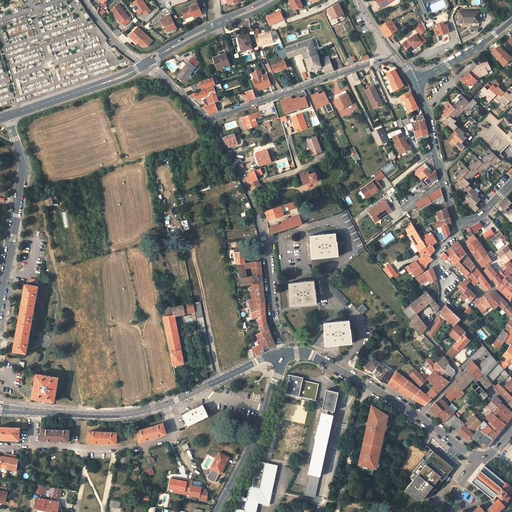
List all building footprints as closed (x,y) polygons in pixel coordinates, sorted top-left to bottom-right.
[(142,2),(140,0),(136,0),(132,3),(139,13),(148,7),(143,1),(142,2)] [(288,0),(293,10),(303,6),(300,0),(288,0)] [(416,0),(421,14),(427,12),(424,3),(432,0),(416,0)] [(443,0),(440,0),(429,6),(432,13),(446,6),(443,0)] [(338,2),(327,8),(328,10),(332,19),(344,13),(338,2)] [(120,23),(121,22),(127,18),(129,17),(119,4),(111,10),(120,23)] [(202,13),(199,5),(182,11),(184,18),(193,14),(194,16),(202,13)] [(328,10),(327,8),(323,10),(323,11),(338,40),(341,38),(335,25),(334,25),(326,11),(328,10)] [(266,16),(270,24),(280,19),(283,18),(283,16),(280,10),(266,16)] [(460,10),(459,22),(479,22),(479,10),(460,10)] [(169,14),(159,18),(163,25),(164,24),(168,31),(176,27),(169,14)] [(391,19),(381,27),(387,36),(397,28),(391,19)] [(274,29),(287,25),(285,20),(272,24),(274,29)] [(401,44),(407,50),(411,45),(413,47),(417,44),(419,46),(424,40),(419,34),(426,29),(421,20),(413,27),(417,32),(413,37),(412,36),(407,40),(406,39),(401,44)] [(243,29),(250,28),(250,26),(249,21),(242,22),(243,29)] [(437,25),(437,27),(435,27),(437,34),(449,30),(447,23),(444,25),(443,22),(437,25)] [(130,35),(132,38),(134,36),(138,40),(138,41),(142,46),(147,45),(152,39),(137,26),(130,35)] [(273,43),(269,32),(262,34),(255,36),(258,47),(273,43)] [(239,36),(241,45),(239,45),(241,50),(251,48),(248,34),(239,36)] [(310,70),(321,66),(319,59),(311,38),(285,49),(289,57),(303,52),(310,70)] [(498,47),(493,52),(503,65),(504,65),(511,59),(498,47)] [(213,57),(218,68),(229,64),(225,53),(213,57)] [(254,53),(246,56),(248,62),(256,59),(254,53)] [(193,54),(179,73),(186,78),(200,60),(193,54)] [(328,56),(319,59),(321,66),(322,65),(325,73),(333,70),(328,56)] [(271,63),(274,71),(287,66),(284,58),(271,63)] [(472,70),(478,76),(479,77),(487,72),(486,70),(490,68),(487,60),(477,65),(472,70)] [(394,90),(402,87),(395,70),(386,74),(390,82),(394,90)] [(471,83),(478,76),(472,70),(470,72),(468,71),(460,79),(466,84),(470,81),(471,83)] [(254,78),(257,88),(270,83),(267,74),(254,78)] [(213,77),(206,79),(199,81),(202,89),(215,85),(213,77)] [(493,94),(495,95),(497,93),(500,96),(503,94),(504,92),(497,86),(498,85),(495,81),(490,86),(487,83),(484,86),(487,89),(489,87),(491,89),(491,90),(494,93),(493,94)] [(209,95),(212,103),(215,102),(218,101),(215,93),(216,92),(214,86),(195,93),(194,92),(188,95),(190,97),(195,95),(196,100),(209,95)] [(374,86),(365,90),(374,109),(380,106),(378,102),(381,100),(374,86)] [(494,97),(495,95),(493,94),(494,93),(491,90),(491,89),(489,87),(487,89),(484,86),(480,90),(487,96),(485,98),(489,102),(494,97)] [(504,92),(503,94),(505,96),(504,96),(507,99),(506,100),(508,102),(511,99),(511,100),(511,94),(510,93),(511,91),(508,87),(504,92)] [(257,96),(253,88),(246,91),(247,94),(244,95),(246,100),(257,96)] [(334,109),(330,101),(329,102),(324,92),(318,94),(318,93),(312,95),(317,107),(324,105),(328,112),(334,109)] [(406,104),(409,112),(418,109),(410,92),(400,97),(402,101),(404,100),(406,104)] [(505,96),(503,94),(500,96),(497,93),(495,95),(494,97),(500,103),(499,105),(502,108),(507,103),(510,106),(511,104),(511,100),(511,99),(508,102),(506,100),(507,99),(504,96),(505,96)] [(351,103),(347,94),(335,100),(339,109),(351,103)] [(460,106),(462,108),(464,106),(466,103),(466,102),(467,100),(461,94),(458,97),(459,99),(453,106),(455,107),(457,109),(460,106)] [(290,114),(289,112),(309,106),(305,95),(291,99),(290,96),(279,99),(281,106),(277,107),(281,117),(290,114)] [(464,106),(462,108),(463,109),(468,114),(471,110),(470,109),(476,102),(473,99),(469,102),(467,100),(466,102),(466,103),(464,106)] [(453,109),(455,107),(453,106),(448,101),(444,104),(446,106),(443,110),(444,111),(441,115),(445,118),(449,115),(452,113),(451,113),(454,110),(453,109)] [(218,110),(215,102),(212,103),(206,105),(209,113),(218,110)] [(463,109),(462,108),(460,106),(457,109),(455,107),(453,109),(454,110),(451,113),(452,113),(449,115),(454,119),(455,119),(456,120),(458,118),(457,116),(463,109)] [(290,116),(296,132),(308,128),(302,111),(290,116)] [(257,126),(255,119),(261,117),(260,112),(242,118),(246,130),(257,126)] [(415,121),(416,131),(426,127),(425,122),(423,115),(417,116),(418,120),(415,121)] [(454,122),(456,120),(455,119),(454,119),(449,115),(445,118),(442,122),(445,125),(447,123),(454,130),(458,126),(454,122)] [(407,124),(411,123),(408,118),(401,121),(403,126),(407,124)] [(458,126),(454,130),(457,133),(455,135),(457,137),(458,137),(461,140),(462,139),(464,141),(462,143),(464,146),(468,143),(464,139),(468,134),(465,131),(463,132),(459,128),(458,126)] [(416,131),(418,137),(422,136),(427,135),(426,127),(416,131)] [(383,128),(372,133),(378,146),(389,141),(383,128)] [(457,133),(454,130),(451,133),(454,136),(449,141),(452,145),(454,143),(461,150),(464,146),(462,143),(464,141),(462,139),(461,140),(458,137),(457,137),(455,135),(457,133)] [(222,137),(226,144),(236,139),(235,136),(234,134),(222,137)] [(403,134),(393,138),(399,151),(411,147),(409,142),(407,143),(406,140),(403,134)] [(322,152),(316,137),(307,140),(313,156),(322,152)] [(475,156),(472,159),(474,160),(467,168),(462,163),(459,167),(461,168),(458,172),(459,173),(456,177),(459,180),(456,183),(460,187),(462,185),(468,192),(465,195),(468,198),(464,203),(467,206),(469,205),(475,211),(482,204),(479,201),(484,196),(480,192),(478,194),(468,185),(473,179),(471,178),(477,171),(483,176),(486,172),(484,170),(490,164),(495,168),(499,164),(497,163),(504,156),(500,153),(497,156),(488,148),(485,152),(486,153),(480,160),(475,156)] [(258,166),(271,162),(267,150),(256,154),(257,157),(255,158),(258,166)] [(390,160),(396,158),(393,151),(387,153),(390,160)] [(418,176),(427,169),(423,164),(415,172),(415,174),(417,177),(418,176)] [(318,168),(300,174),(303,184),(311,182),(311,183),(318,181),(316,178),(321,176),(318,168)] [(432,181),(437,176),(435,170),(431,174),(427,169),(418,176),(422,181),(417,185),(421,190),(432,181)] [(377,179),(379,181),(385,176),(380,170),(374,175),(377,179)] [(245,178),(248,183),(258,180),(254,171),(250,173),(249,176),(245,178)] [(261,187),(258,180),(248,183),(252,190),(257,188),(261,187)] [(378,182),(376,180),(362,192),(368,199),(377,192),(377,193),(383,188),(378,182)] [(443,196),(441,188),(415,203),(417,206),(420,211),(437,200),(443,196)] [(53,204),(51,197),(44,199),(46,206),(53,204)] [(511,211),(511,201),(509,198),(501,205),(509,215),(511,211)] [(369,211),(376,222),(392,211),(385,200),(369,211)] [(295,201),(283,205),(285,212),(296,208),(295,201)] [(283,216),(280,206),(265,211),(269,221),(283,216)] [(440,221),(449,217),(446,208),(442,210),(437,213),(440,221)] [(364,246),(346,210),(342,212),(359,249),(364,246)] [(308,213),(300,216),(302,224),(311,220),(308,213)] [(283,224),(285,229),(302,224),(300,216),(282,221),(283,224)] [(447,225),(451,223),(449,217),(440,221),(436,223),(437,227),(442,226),(446,238),(450,234),(447,227),(447,225)] [(474,233),(483,227),(479,221),(470,227),(474,233)] [(431,255),(431,254),(422,240),(411,222),(408,224),(410,228),(406,231),(422,256),(427,263),(430,261),(433,259),(432,257),(431,255)] [(271,234),(285,229),(283,224),(269,229),(271,234)] [(486,239),(495,233),(491,228),(482,234),(486,239)] [(391,232),(380,240),(384,245),(395,238),(391,232)] [(335,233),(309,236),(311,247),(312,258),(338,256),(336,244),(335,233)] [(422,240),(431,254),(435,249),(432,244),(437,241),(432,234),(422,240)] [(466,242),(477,260),(482,266),(492,259),(489,254),(488,254),(477,238),(475,235),(471,238),(466,242)] [(497,249),(505,245),(501,238),(493,243),(497,249)] [(457,241),(450,247),(454,252),(461,246),(457,241)] [(502,258),(505,263),(511,258),(511,250),(510,249),(511,247),(511,246),(510,244),(498,252),(500,257),(502,258)] [(469,257),(461,246),(454,252),(456,254),(460,259),(458,261),(461,264),(463,263),(469,257)] [(456,254),(454,252),(450,247),(444,252),(447,255),(448,257),(450,259),(456,254)] [(234,253),(236,264),(244,263),(244,262),(243,252),(240,252),(234,253)] [(455,264),(458,261),(460,259),(456,254),(450,259),(452,261),(455,264)] [(423,270),(427,263),(422,256),(416,261),(423,270)] [(475,266),(469,257),(463,263),(469,272),(471,271),(475,266)] [(260,261),(250,262),(251,267),(252,276),(245,277),(239,278),(241,286),(251,285),(263,283),(260,261)] [(415,276),(423,270),(416,261),(412,263),(408,266),(406,267),(409,272),(412,271),(415,276)] [(466,276),(469,272),(463,263),(461,264),(458,261),(455,264),(466,276)] [(383,268),(390,278),(394,276),(395,278),(398,275),(390,263),(383,268)] [(496,285),(500,290),(510,280),(506,277),(502,279),(501,277),(504,274),(500,270),(497,273),(490,265),(485,270),(492,279),(493,278),(498,284),(496,285)] [(482,275),(475,266),(471,271),(478,279),(482,275)] [(428,269),(416,278),(420,284),(428,279),(430,283),(436,279),(436,278),(431,267),(428,269)] [(245,277),(244,268),(237,269),(238,278),(239,278),(245,277)] [(340,272),(337,269),(327,278),(330,281),(340,272)] [(473,283),(478,279),(471,271),(469,272),(466,276),(468,277),(467,278),(471,281),(473,283)] [(491,287),(482,275),(478,279),(480,280),(485,290),(491,287)] [(471,281),(467,278),(462,281),(458,285),(464,292),(468,288),(470,290),(471,288),(468,284),(471,281)] [(314,280),(288,283),(289,294),(291,306),(316,303),(315,291),(314,280)] [(511,300),(511,296),(511,282),(510,280),(500,290),(511,300)] [(331,281),(326,286),(345,305),(349,301),(331,281)] [(263,283),(251,285),(251,292),(263,290),(263,286),(263,283)] [(26,353),(38,286),(25,284),(14,351),(26,353)] [(475,296),(470,290),(468,288),(464,292),(460,296),(455,301),(459,305),(467,296),(469,298),(471,300),(475,296)] [(263,290),(251,292),(253,299),(264,297),(264,293),(263,290)] [(416,312),(427,303),(435,311),(436,311),(436,310),(439,306),(427,291),(410,305),(416,312)] [(495,291),(489,292),(498,302),(502,298),(495,291)] [(499,303),(498,302),(489,292),(484,296),(492,306),(493,308),(498,304),(499,303)] [(492,306),(484,296),(479,299),(486,308),(490,306),(491,307),(492,306)] [(257,304),(265,302),(264,299),(264,297),(253,299),(249,300),(250,307),(257,305),(257,304)] [(508,304),(502,298),(498,302),(499,303),(498,304),(510,318),(511,314),(511,308),(508,305),(508,304)] [(482,311),(486,308),(479,299),(476,302),(474,304),(480,309),(481,309),(482,311)] [(200,301),(193,302),(195,311),(206,372),(213,370),(200,301)] [(195,311),(193,302),(183,304),(185,313),(195,311)] [(252,313),(265,308),(265,305),(265,302),(257,304),(257,305),(250,307),(252,313)] [(175,316),(185,313),(183,304),(173,306),(174,314),(175,316)] [(465,332),(456,323),(460,318),(457,315),(446,304),(440,313),(432,327),(434,329),(445,318),(453,326),(448,332),(457,341),(463,334),(465,332)] [(364,314),(368,310),(363,305),(358,309),(364,314)] [(410,317),(416,312),(410,305),(403,310),(410,317)] [(468,315),(473,310),(470,306),(464,311),(468,315)] [(265,311),(265,308),(252,313),(253,319),(258,317),(265,314),(265,311)] [(416,312),(410,317),(415,324),(420,318),(416,312)] [(184,363),(175,316),(174,314),(163,316),(173,365),(184,363)] [(259,325),(267,322),(266,319),(265,314),(258,317),(259,324),(259,325)] [(432,316),(430,317),(427,315),(424,317),(429,323),(432,319),(432,317),(432,316)] [(427,326),(420,318),(415,324),(414,325),(421,333),(422,333),(427,326)] [(429,334),(432,337),(445,318),(434,329),(432,327),(431,328),(431,329),(433,330),(429,334)] [(350,321),(324,322),(324,333),(325,345),(352,343),(351,331),(350,332),(350,321)] [(262,332),(269,329),(267,325),(267,322),(259,325),(262,332)] [(511,326),(507,324),(497,338),(503,342),(506,339),(510,342),(511,339),(511,326)] [(270,331),(269,329),(262,332),(256,334),(260,344),(251,348),(252,351),(247,352),(248,360),(251,358),(264,351),(263,345),(268,343),(266,337),(271,334),(270,331)] [(273,338),(271,334),(266,337),(268,343),(269,347),(275,344),(273,338)] [(469,340),(463,334),(457,341),(453,345),(446,353),(451,359),(459,350),(460,351),(469,340)] [(500,359),(497,362),(503,368),(511,360),(511,361),(511,343),(511,344),(510,345),(505,354),(504,355),(507,358),(503,362),(500,359)] [(360,357),(355,354),(349,364),(354,367),(360,357)] [(491,383),(485,375),(497,362),(491,354),(478,367),(472,361),(464,371),(452,386),(444,394),(451,400),(472,379),(475,382),(478,378),(486,387),(491,383)] [(425,360),(431,367),(435,364),(429,357),(425,360)] [(441,375),(445,370),(450,366),(444,357),(443,357),(435,364),(431,367),(435,371),(441,375)] [(367,368),(373,371),(379,363),(380,362),(374,358),(367,368)] [(389,371),(379,363),(373,371),(372,372),(379,376),(377,379),(383,382),(389,371)] [(454,370),(450,366),(445,370),(447,372),(451,377),(454,373),(455,372),(454,370)] [(412,398),(419,389),(396,370),(388,385),(412,398)] [(425,380),(415,370),(410,374),(420,384),(425,380)] [(442,388),(449,382),(443,377),(441,375),(435,371),(427,379),(433,387),(432,388),(437,393),(442,388)] [(54,401),(58,378),(37,374),(33,397),(54,401)] [(303,378),(289,375),(285,394),(315,401),(319,384),(302,380),(303,378)] [(479,394),(483,391),(475,382),(471,386),(476,392),(479,394)] [(511,406),(511,396),(507,392),(501,386),(497,390),(502,396),(509,403),(511,406)] [(431,398),(437,393),(432,388),(426,394),(431,398)] [(431,398),(419,389),(412,398),(424,404),(431,398)] [(488,405),(496,396),(493,393),(491,393),(489,392),(487,394),(482,399),(486,403),(488,405)] [(498,398),(496,396),(488,405),(489,406),(493,410),(497,406),(501,402),(501,401),(500,400),(498,398)] [(430,407),(437,414),(440,411),(448,418),(454,411),(440,397),(430,407)] [(511,412),(504,404),(501,402),(497,406),(504,411),(510,417),(511,414),(511,412)] [(459,417),(468,407),(464,403),(458,408),(455,413),(459,417)] [(482,413),(489,406),(488,405),(486,403),(479,410),(482,413)] [(208,415),(203,405),(182,415),(187,425),(208,415)] [(384,422),(386,413),(374,406),(371,407),(358,464),(360,464),(359,469),(372,472),(373,466),(375,467),(379,452),(377,451),(380,437),(382,437),(386,422),(384,422)] [(503,426),(506,423),(499,417),(504,411),(497,406),(493,410),(486,417),(490,420),(500,430),(503,426)] [(445,421),(448,418),(440,411),(437,414),(445,421)] [(508,420),(510,417),(504,411),(499,417),(506,423),(508,420)] [(321,412),(309,472),(320,475),(333,415),(321,412)] [(451,424),(457,418),(453,414),(445,422),(449,426),(451,424)] [(464,424),(457,431),(465,438),(470,431),(471,432),(474,428),(476,430),(478,428),(480,425),(479,424),(481,421),(474,415),(464,424)] [(451,424),(457,431),(464,424),(458,417),(457,418),(451,424)] [(496,434),(500,430),(490,420),(487,423),(484,420),(480,425),(478,428),(480,429),(493,439),(496,434)] [(167,433),(166,428),(165,429),(163,423),(137,431),(139,437),(138,437),(139,442),(167,433)] [(20,428),(0,427),(0,438),(19,439),(20,428)] [(70,437),(70,436),(70,430),(42,429),(42,435),(43,436),(43,440),(54,440),(56,440),(68,441),(68,437),(70,437)] [(490,443),(493,439),(480,429),(478,431),(472,437),(486,447),(490,443)] [(473,433),(471,432),(470,431),(465,438),(468,441),(473,433)] [(89,432),(89,437),(89,438),(90,438),(90,442),(115,443),(115,439),(116,439),(116,438),(117,433),(89,432)] [(413,479),(406,488),(420,500),(427,492),(428,493),(432,492),(442,480),(453,467),(433,451),(425,460),(424,459),(422,460),(426,463),(419,471),(420,472),(414,480),(413,479)] [(62,452),(52,452),(51,464),(62,464),(62,452)] [(212,469),(219,472),(222,465),(224,466),(228,457),(219,452),(211,468),(212,469)] [(9,468),(11,454),(7,453),(7,456),(2,455),(2,456),(0,466),(9,468)] [(9,469),(17,470),(19,458),(15,458),(15,455),(11,454),(9,468),(9,469)] [(255,511),(258,502),(269,504),(277,465),(266,463),(261,488),(249,486),(246,500),(238,499),(235,511),(231,510),(230,511),(255,511)] [(497,497),(498,498),(500,497),(501,498),(499,499),(505,505),(511,496),(509,495),(511,491),(511,487),(511,486),(506,482),(505,482),(487,467),(485,465),(471,482),(473,484),(474,483),(493,499),(492,499),(494,501),(497,497)] [(145,469),(147,476),(154,474),(152,467),(145,469)] [(207,478),(215,482),(220,473),(219,472),(212,469),(207,478)] [(168,488),(185,492),(187,482),(175,479),(170,478),(168,488)] [(191,486),(191,483),(192,481),(187,480),(187,482),(185,492),(185,495),(199,497),(201,489),(201,488),(195,487),(191,486)] [(62,488),(55,487),(53,496),(60,497),(62,488)] [(317,491),(305,488),(304,494),(316,497),(317,491)] [(201,489),(199,497),(199,500),(206,501),(208,493),(205,490),(201,489)] [(43,511),(46,511),(47,510),(49,500),(38,498),(36,508),(39,508),(39,511),(43,511)] [(497,511),(505,505),(499,499),(498,498),(486,511),(497,511)] [(60,502),(49,500),(47,510),(46,511),(54,511),(55,511),(58,511),(60,502)] [(304,503),(301,505),(297,511),(281,511),(279,511),(278,511),(309,511),(312,507),(304,503)]
